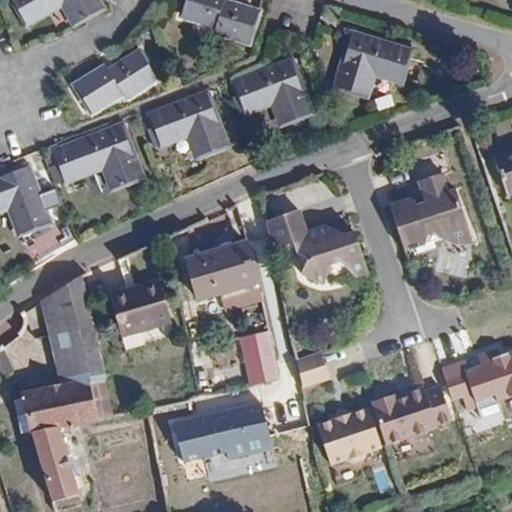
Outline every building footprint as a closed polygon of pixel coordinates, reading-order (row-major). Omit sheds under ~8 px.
[(64,4),(75,25),(101,11),(103,10),(97,0),(11,0),(26,25),(64,4)] [(221,28),(219,33),(250,43),(258,13),(220,1),(219,0),(187,0),(183,16),(221,28)] [(373,73),(401,83),(411,51),(352,33),(336,87),(366,97),(373,73)] [(127,92),(129,96),(157,79),(141,54),(106,75),(103,71),(75,88),(92,114),(127,92)] [(246,113),(273,103),(282,125),(312,113),(292,61),(235,83),(246,113)] [(207,94),(149,116),(161,146),(189,135),(197,157),(228,146),(207,94)] [(124,127),(54,153),(64,183),(104,169),(112,190),(143,179),(124,127)] [(511,193),(511,151),(495,158),(508,195),(511,193)] [(27,165),(0,176),(0,210),(9,207),(20,236),(50,224),(27,165)] [(409,200),(390,206),(406,251),(443,239),(444,239),(444,240),(445,241),(446,242),(447,242),(447,243),(448,243),(449,244),(450,244),(451,245),(452,245),(453,246),(454,246),(455,246),(456,246),(457,247),(458,247),(459,247),(460,247),(461,247),(462,247),(463,247),(464,247),(465,247),(465,246),(466,246),(467,246),(468,246),(469,245),(470,245),(471,245),(471,244),(472,244),(473,243),(474,243),(455,189),(449,191),(443,174),(418,182),(426,205),(417,208),(415,203),(409,200)] [(302,208),(268,219),(275,249),(297,241),(299,252),(312,258),(304,273),(324,283),(333,265),(344,261),(359,275),(370,271),(357,231),(347,234),(333,227),(329,225),(310,231),(302,208)] [(234,213),(197,227),(206,252),(244,238),(234,213)] [(333,227),(347,234),(353,220),(333,227)] [(260,283),(248,242),(185,261),(197,302),(260,283)] [(94,328),(83,276),(43,301),(51,335),(94,328)] [(162,283),(143,288),(143,292),(133,294),(132,290),(111,295),(122,338),(173,326),(162,283)] [(38,306),(21,311),(28,336),(45,331),(38,306)] [(51,335),(63,385),(105,376),(94,328),(51,335)] [(240,338),(252,387),(283,379),(271,330),(240,338)] [(498,400),(511,395),(511,352),(501,356),(498,349),(478,356),(481,365),(469,369),(466,360),(442,368),(453,400),(463,397),(467,411),(477,407),(481,419),(502,412),(498,400)] [(0,375),(14,369),(5,350),(0,351),(0,375)] [(322,351),(299,359),(308,385),(331,377),(322,351)] [(59,429),(115,417),(105,376),(63,385),(24,394),(33,433),(55,502),(79,494),(59,429)] [(396,394),(373,402),(387,444),(438,427),(438,424),(453,419),(441,385),(426,390),(424,386),(406,392),(408,396),(398,400),(396,394)] [(263,401),(172,421),(181,462),(226,452),(227,460),(274,450),(263,401)] [(382,448),(369,408),(349,415),(338,419),(318,425),(331,465),(346,460),(352,462),(364,459),(367,453),(382,448)]
